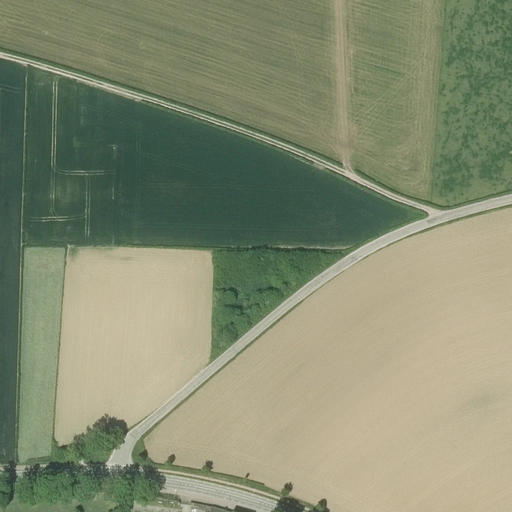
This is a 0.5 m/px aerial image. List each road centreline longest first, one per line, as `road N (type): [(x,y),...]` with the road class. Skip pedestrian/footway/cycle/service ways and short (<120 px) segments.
road 1 (unclassified): [(119,476),(131,437),(328,274),(406,230),(511,198)]
road 2 (track): [(0,55),(269,141),(444,217)]
road 3 (secondary): [(287,511),(208,488),(119,476)]
